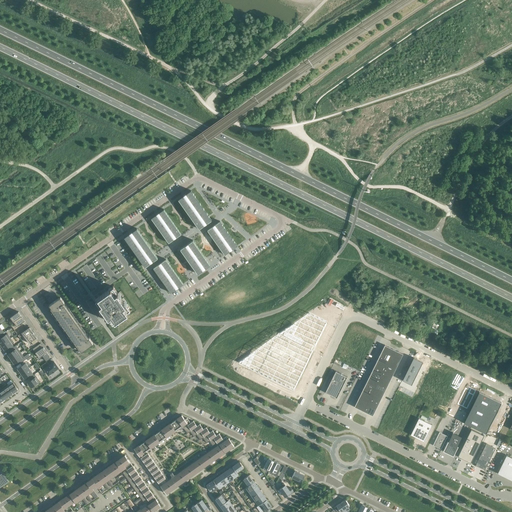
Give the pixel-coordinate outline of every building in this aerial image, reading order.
[(191,190),(178,199),(199,229),(204,225),(203,224),(206,222),(207,224),(212,220),(191,190)] [(156,215),(151,218),(168,243),(174,239),(173,238),(175,236),(176,238),(181,234),(164,209),(159,213),(160,214),(157,216),(156,215)] [(212,226),(207,230),(224,255),(230,251),(229,250),(231,248),(232,250),(237,246),(220,221),(215,225),(216,226),(213,228),(212,226)] [(129,234),(124,237),(145,267),(150,263),(149,262),(152,260),(153,262),(158,258),(137,228),(132,232),(133,233),(130,235),(129,234)] [(185,245),(180,249),(198,274),(203,270),(202,269),(204,267),(205,269),(210,265),(193,240),(188,244),(189,245),(186,247),(185,245)] [(158,264),(153,268),(171,293),(176,289),(175,288),(177,286),(178,288),(183,284),(166,259),(161,263),(162,264),(159,266),(158,264)] [(96,299),(113,323),(130,311),(113,287),(96,299)] [(60,297),(49,305),(82,351),(93,343),(89,338),(86,333),(74,316),(60,297)] [(19,312),(9,318),(15,327),(25,321),(19,312)] [(309,313),(238,362),(294,389),(313,350),(310,349),(312,345),(315,346),(327,322),(309,313)] [(32,331),(30,327),(22,333),(24,337),(32,331)] [(32,331),(24,337),(29,343),(31,342),(33,345),(38,341),(36,338),(37,338),(32,331)] [(8,334),(0,339),(0,343),(1,345),(11,338),(8,334)] [(11,338),(1,345),(4,350),(7,348),(9,350),(11,348),(13,347),(11,345),(14,343),(11,338)] [(41,343),(33,349),(36,353),(41,349),(41,348),(42,347),(43,347),(41,343)] [(10,353),(8,355),(11,359),(21,352),(16,345),(13,347),(11,348),(9,350),(10,353)] [(385,345),(354,407),(372,416),(403,354),(385,345)] [(41,349),(36,353),(39,358),(42,356),(44,359),(49,356),(46,353),(47,352),(43,347),(42,347),(41,348),(41,349)] [(21,352),(11,359),(14,364),(17,362),(19,364),(26,359),(21,352)] [(413,357),(402,380),(411,385),(422,362),(413,357)] [(48,363),(42,366),(44,369),(48,375),(52,372),(53,372),(54,371),(55,371),(55,370),(58,368),(54,362),(49,365),(48,363)] [(23,365),(18,369),(21,373),(23,372),(29,368),(31,366),(29,363),(26,364),(25,363),(25,364),(23,365)] [(23,372),(21,373),(24,378),(27,376),(28,379),(34,375),(32,372),(29,368),(23,372)] [(347,377),(336,371),(331,379),(332,380),(326,392),(333,395),(332,396),(337,398),(347,377)] [(30,381),(27,383),(31,388),(32,387),(32,388),(36,385),(35,384),(39,382),(40,381),(35,374),(34,375),(28,379),(30,381)] [(11,380),(7,383),(8,385),(13,393),(18,390),(13,382),(12,382),(11,380)] [(7,383),(2,387),(9,396),(13,393),(8,385),(7,383)] [(422,383),(414,398),(428,405),(435,389),(422,383)] [(2,387),(0,388),(0,392),(5,399),(9,396),(2,387)] [(462,395),(458,404),(467,409),(471,400),(472,400),(476,390),(470,387),(468,389),(465,387),(462,395)] [(479,392),(464,422),(486,433),(501,403),(479,392)] [(182,416),(174,421),(179,428),(182,425),(186,422),(188,425),(191,423),(190,423),(187,418),(185,420),(182,415),(182,416)] [(419,418),(411,434),(424,441),(432,425),(419,418)] [(179,428),(174,421),(143,443),(147,450),(146,451),(146,450),(139,455),(153,475),(158,483),(167,477),(148,451),(154,447),(157,450),(158,449),(155,446),(179,429),(180,430),(183,428),(184,427),(182,425),(179,428)] [(193,421),(190,423),(191,423),(188,425),(184,427),(183,428),(187,433),(190,431),(197,426),(193,421)] [(200,424),(197,426),(190,431),(194,437),(197,435),(196,434),(203,429),(200,424)] [(206,427),(203,429),(196,434),(197,435),(200,440),(203,438),(210,433),(210,432),(206,427)] [(471,461),(484,435),(471,429),(457,456),(462,459),(463,457),(471,461)] [(213,430),(210,432),(210,433),(203,438),(207,443),(209,441),(216,436),(213,430)] [(433,445),(441,449),(447,436),(439,432),(433,445)] [(448,441),(443,451),(444,451),(451,454),(452,452),(454,453),(462,437),(453,432),(448,442),(448,441)] [(219,434),(216,436),(209,441),(213,446),(217,444),(216,443),(223,439),(219,434)] [(225,437),(223,439),(216,443),(217,444),(218,446),(220,445),(227,440),(225,437)] [(229,439),(227,440),(220,445),(225,452),(234,446),(229,438),(228,438),(229,439)] [(143,443),(135,449),(134,449),(139,455),(146,450),(146,451),(147,450),(143,443)] [(486,443),(476,463),(485,468),(495,448),(486,443)] [(218,446),(217,444),(213,446),(214,447),(174,475),(172,473),(170,474),(172,477),(168,479),(167,477),(158,483),(166,494),(166,493),(168,492),(225,452),(220,445),(218,446)] [(129,461),(125,455),(125,456),(117,461),(122,469),(125,467),(124,465),(129,461)] [(511,457),(506,455),(497,473),(506,477),(511,480),(511,457)] [(269,458),(263,469),(269,472),(274,461),(269,458)] [(122,469),(117,461),(108,467),(114,475),(122,469)] [(136,471),(129,461),(124,465),(125,467),(127,470),(123,473),(127,478),(136,471)] [(279,463),(274,461),(269,472),(274,474),(274,475),(276,477),(279,471),(276,470),(279,463)] [(240,462),(233,467),(237,472),(244,467),(240,462)] [(114,475),(108,467),(100,473),(105,481),(114,475)] [(237,472),(233,467),(228,470),(234,478),(238,474),(237,472)] [(234,478),(228,470),(224,473),(229,481),(234,478)] [(291,476),(301,482),(302,482),(305,476),(294,470),(291,476)] [(140,476),(136,471),(127,478),(130,483),(140,476)] [(105,481),(100,473),(89,481),(79,488),(85,496),(93,490),(92,488),(93,486),(95,485),(97,487),(105,481)] [(228,482),(222,474),(218,477),(223,485),(228,482)] [(254,482),(249,475),(244,479),(249,486),(254,482)] [(144,481),(140,476),(130,483),(134,488),(144,481)] [(223,485),(218,477),(213,480),(217,486),(219,488),(223,485)] [(217,486),(213,480),(206,485),(210,491),(217,486)] [(147,486),(144,481),(134,488),(137,493),(147,486)] [(257,486),(254,482),(249,486),(246,487),(249,492),(257,486)] [(278,487),(280,489),(285,497),(293,492),(290,487),(288,489),(283,483),(278,487)] [(151,492),(147,486),(137,493),(141,499),(151,492)] [(260,491),(257,486),(249,492),(252,496),(260,491)] [(85,496),(79,488),(71,494),(75,500),(75,501),(76,502),(85,496)] [(263,495),(260,491),(252,496),(256,501),(263,495)] [(154,497),(151,492),(141,499),(145,504),(149,501),(154,497)] [(75,500),(71,494),(65,498),(64,499),(58,502),(63,509),(69,505),(70,504),(75,501),(75,500)] [(226,502),(221,495),(216,498),(221,506),(226,502)] [(266,500),(263,495),(256,501),(259,505),(261,504),(261,503),(266,500)] [(161,505),(154,497),(149,501),(151,503),(155,509),(160,505),(160,506),(161,505)] [(201,500),(197,503),(202,511),(207,508),(209,510),(212,508),(208,504),(206,505),(201,500)] [(228,500),(226,502),(221,506),(224,510),(231,505),(228,500)] [(263,511),(271,507),(266,500),(261,503),(261,504),(259,505),(263,511)] [(346,500),(345,500),(334,508),(337,511),(339,511),(345,508),(347,511),(351,508),(346,500)] [(63,509),(58,502),(50,508),(52,511),(61,511),(64,510),(63,509)] [(201,511),(202,511),(197,503),(192,506),(195,511),(201,511)]
